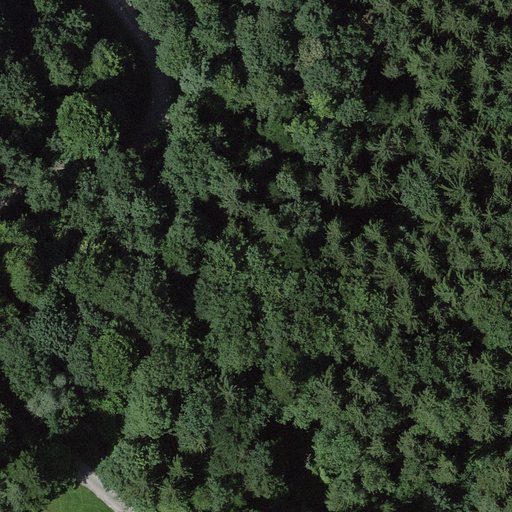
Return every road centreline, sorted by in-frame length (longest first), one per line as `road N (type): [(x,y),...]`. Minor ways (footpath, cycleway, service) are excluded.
road 1 (track): [(0,212),(28,194),(146,152),(163,109),(152,58),(115,0)]
road 2 (track): [(123,511),(0,401)]
